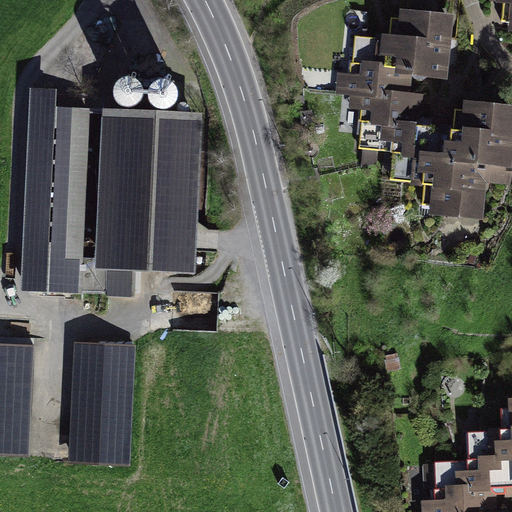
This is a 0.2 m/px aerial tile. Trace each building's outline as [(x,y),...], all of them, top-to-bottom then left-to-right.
[(354,79),(339,78),(337,102),(355,104),(353,133),(380,135),(391,178),(417,180),(435,182),(432,219),(480,223),(483,189),(509,191),(511,153),(511,111),(477,109),(476,121),(452,119),(450,140),(407,137),(411,76),(441,78),(445,23),(413,20),(412,45),(357,41),(354,79)] [(66,95),(36,94),(28,295),(82,297),(89,115),(65,114),(66,95)] [(207,118),(114,114),(107,274),(200,278),(207,118)] [(132,348),(77,346),(72,469),(128,471),(132,348)] [(35,351),(0,348),(0,456),(30,458),(35,351)] [(438,501),(426,501),(426,511),(496,511),(496,501),(511,500),(511,395),(510,395),(511,409),(498,409),(500,430),(467,432),(469,464),(435,466),(438,501)]
